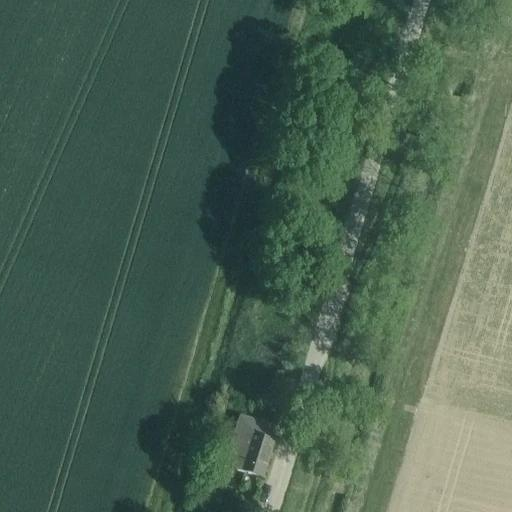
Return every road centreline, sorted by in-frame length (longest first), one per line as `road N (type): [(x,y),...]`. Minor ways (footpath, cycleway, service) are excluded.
road 1 (unclassified): [(267,511),(421,0)]
road 2 (track): [(154,511),(306,0)]
road 3 (track): [(366,511),(511,28)]
road 4 (track): [(331,298),(381,216),(440,66),(452,58),(502,59)]
road 5 (track): [(311,511),(328,403),(324,321)]
